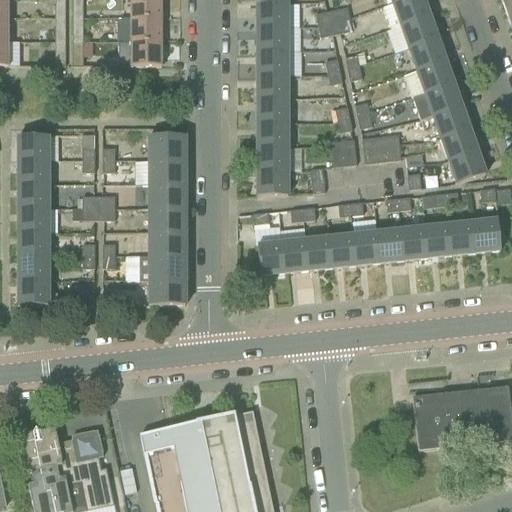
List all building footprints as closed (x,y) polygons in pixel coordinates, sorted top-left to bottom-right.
[(54,0),(54,22),(64,22),(63,0),(54,0)] [(72,0),(72,22),(82,22),(82,0),(72,0)] [(120,0),(121,21),(129,21),(129,22),(161,22),(160,0),(120,0)] [(409,0),(391,7),(399,30),(429,19),(421,0),(409,0)] [(511,0),(501,0),(500,1),(508,24),(511,22),(511,0)] [(256,8),(256,32),(286,32),(286,7),(270,7),(270,8),(256,8)] [(347,11),(332,15),(334,27),(350,23),(347,11)] [(334,27),(332,15),(316,18),(318,30),(334,27)] [(399,30),(407,52),(437,42),(429,19),(399,30)] [(54,46),(64,46),(64,22),(54,22),(54,46)] [(72,22),(72,46),(82,46),(82,22),(72,22)] [(161,22),(129,22),(129,46),(161,45),(161,22)] [(334,27),(336,38),(352,35),(350,23),(334,27)] [(320,42),(336,38),(334,27),(318,30),(320,42)] [(256,56),(286,56),(286,32),(256,32),(256,56)] [(407,52),(415,75),(445,65),(437,42),(407,52)] [(161,45),(129,46),(129,70),(161,70),(161,45)] [(10,46),(10,69),(18,70),(18,46),(10,46)] [(54,70),(64,70),(64,46),(54,46),(54,70)] [(72,46),(72,70),(82,70),(82,46),(72,46)] [(256,80),(286,80),(286,56),(256,56),(256,80)] [(344,62),(347,74),(359,71),(357,59),(344,62)] [(327,77),(340,75),(337,63),(325,66),(327,77)] [(411,102),(423,98),(453,87),(445,65),(415,75),(403,79),(411,102)] [(359,71),(347,74),(349,86),(362,83),(359,71)] [(342,87),(340,75),(327,77),(330,90),(342,87)] [(256,104),(286,104),(286,80),(256,80),(256,104)] [(423,98),(431,120),(461,110),(453,87),(423,98)] [(256,128),(286,128),(286,104),(256,104),(256,128)] [(355,110),(357,120),(369,117),(367,107),(355,110)] [(431,120),(439,143),(469,133),(461,110),(431,120)] [(337,125),(350,123),(347,111),(335,114),(337,125)] [(369,117),(357,120),(359,133),(372,131),(369,117)] [(352,135),(350,123),(337,125),(340,137),(340,145),(342,144),(351,144),(350,135),(352,135)] [(256,152),(286,152),(286,128),(256,128),(256,152)] [(439,143),(447,166),(477,155),(469,133),(439,143)] [(81,155),(80,135),(67,136),(68,155),(81,155)] [(94,139),(82,139),(82,152),(82,164),(94,164),(94,139)] [(398,139),(386,140),(389,165),(401,164),(398,139)] [(17,164),(48,164),(48,140),(17,140),(17,164)] [(185,140),(148,140),(148,164),(185,164),(185,140)] [(386,140),(373,142),(376,167),(389,165),(386,140)] [(362,143),(364,168),(376,167),(373,142),(362,143)] [(329,146),(332,171),(344,170),(342,144),(340,145),(329,146)] [(351,144),(342,144),(344,170),(356,169),(354,144),(351,144)] [(256,176),(286,176),(286,152),(256,152),(256,176)] [(115,153),(102,153),(102,164),(114,164),(115,153)] [(455,188),(485,178),(477,155),(447,166),(455,188)] [(407,171),(423,169),(422,158),(405,161),(407,171)] [(17,188),(48,188),(48,164),(17,164),(17,188)] [(82,177),(94,177),(94,164),(82,164),(82,177)] [(114,164),(102,164),(102,177),(114,177),(114,164)] [(185,164),(148,164),(148,177),(139,177),(139,188),(148,189),(148,188),(185,188),(185,164)] [(310,174),(312,198),(325,197),(322,173),(310,174)] [(256,200),(286,200),(286,176),(256,176),(256,200)] [(407,179),(408,194),(421,192),(419,178),(407,179)] [(17,212),(48,212),(48,188),(17,188),(17,212)] [(148,188),(148,189),(148,212),(185,212),(185,188),(148,188)] [(495,205),(494,193),(479,194),(480,206),(495,205)] [(496,208),(511,206),(509,193),(495,194),(496,208)] [(457,196),(445,198),(447,210),(458,208),(457,196)] [(447,210),(445,198),(433,199),(434,211),(447,210)] [(98,212),(98,201),(82,201),(82,212),(98,212)] [(98,201),(98,212),(115,212),(115,201),(98,201)] [(410,202),(397,203),(399,215),(411,214),(410,202)] [(399,215),(397,203),(385,204),(387,216),(399,215)] [(362,206),(349,208),(351,220),(363,218),(362,206)] [(351,220),(349,208),(338,209),(326,211),(327,223),(351,220)] [(314,211),(301,213),(303,225),(315,223),(314,211)] [(48,237),(48,236),(48,213),(48,212),(17,212),(17,237),(48,237)] [(98,225),(98,212),(82,212),(82,213),(72,212),(72,224),(82,224),(82,225),(98,225)] [(115,212),(98,212),(98,225),(114,224),(115,212)] [(148,212),(148,213),(148,236),(185,236),(185,212),(148,212)] [(301,213),(290,214),(291,226),(303,225),(301,213)] [(268,229),(267,217),(253,218),(254,230),(268,229)] [(500,254),(496,224),(473,226),(476,257),(500,254)] [(476,257),(473,226),(449,229),(452,259),(476,257)] [(452,259),(449,229),(425,231),(428,262),(452,259)] [(428,262),(425,231),(401,234),(404,264),(428,262)] [(308,275),(305,244),(303,232),(279,235),(281,246),(284,277),(308,275)] [(404,264),(401,234),(377,236),(380,267),(404,264)] [(185,261),(185,236),(148,236),(148,260),(148,261),(185,261)] [(380,267),(377,236),(353,239),(356,270),(380,267)] [(17,261),(48,261),(48,237),(17,237),(17,261)] [(356,270),(353,239),(329,241),(332,272),(356,270)] [(332,272),(329,241),(305,244),(308,275),(332,272)] [(281,246),(257,249),(260,280),(284,277),(281,246)] [(82,261),(94,261),(94,248),(82,248),(82,261)] [(102,248),(102,261),(115,261),(114,248),(102,248)] [(148,285),(185,285),(185,261),(148,261),(148,260),(139,261),(139,285),(148,285)] [(17,285),(48,285),(48,261),(17,261),(17,285)] [(94,261),(82,261),(82,273),(95,272),(94,261)] [(115,272),(115,261),(102,261),(102,273),(115,272)] [(17,309),(48,309),(48,285),(17,285),(17,309)] [(148,309),(185,309),(185,285),(148,285),(148,309)] [(82,295),(82,310),(94,310),(94,295),(82,295)] [(102,310),(114,310),(114,295),(102,295),(102,310)] [(511,434),(507,391),(487,393),(459,396),(465,450),(511,444),(511,434)] [(459,396),(443,398),(412,401),(418,455),(465,450),(459,396)] [(271,511),(252,415),(199,426),(139,438),(144,465),(146,464),(155,511),(271,511)] [(103,461),(98,438),(97,434),(93,435),(93,434),(75,438),(75,439),(71,439),(72,443),(57,446),(53,433),(49,434),(49,433),(22,439),(18,440),(19,445),(18,445),(25,477),(31,476),(33,487),(28,488),(32,511),(70,511),(66,489),(81,485),(86,511),(96,511),(114,508),(106,472),(101,473),(98,462),(103,461)]
